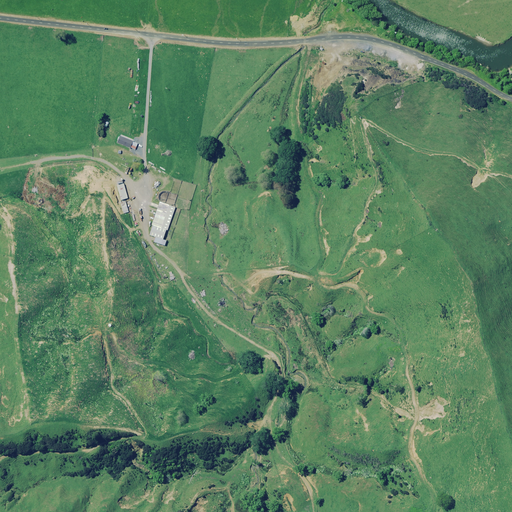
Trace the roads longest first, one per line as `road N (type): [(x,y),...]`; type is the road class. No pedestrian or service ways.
road 1 (track): [(434,511),(401,447),(409,407),(399,335),(357,292),(324,285),(308,269),(275,271),(208,304),(207,315),(250,340),(256,356),(238,378),(164,378),(119,334),(101,334),(98,383),(141,426),(141,439),(117,449),(0,446)]
road 2 (tertiary): [(0,17),(219,42),(366,38),(511,98)]
